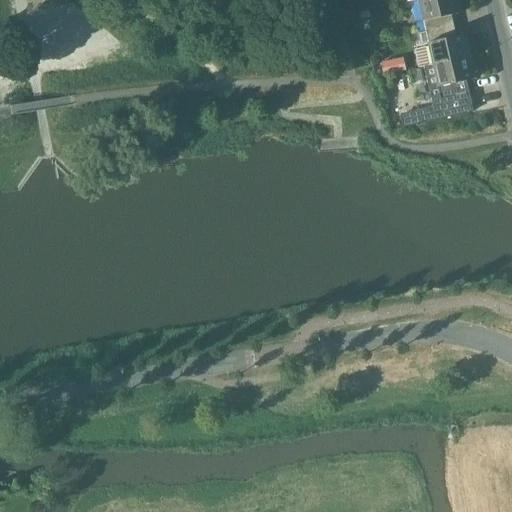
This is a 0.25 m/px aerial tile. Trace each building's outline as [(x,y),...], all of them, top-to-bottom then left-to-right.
[(419,0),(427,32),(454,26),(452,15),(461,13),(458,0),(419,0)] [(435,65),(471,56),(477,55),(473,39),(468,40),(466,34),(457,36),(454,26),(427,32),(435,65)] [(476,79),(471,56),(435,65),(425,67),(437,120),(474,112),(467,81),(476,79)] [(404,59),(382,63),(385,75),(407,70),(404,59)] [(38,391),(62,390),(61,374),(37,375),(38,391)]
